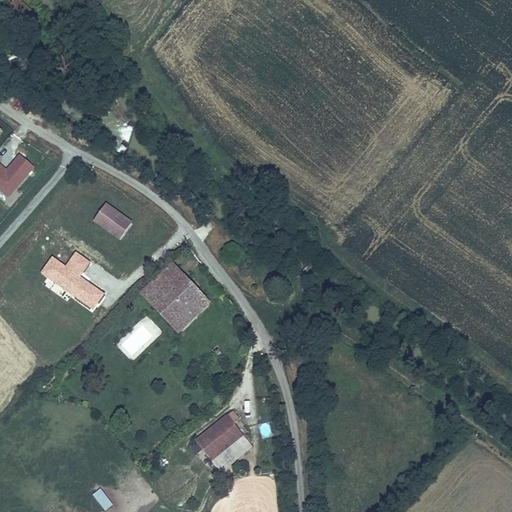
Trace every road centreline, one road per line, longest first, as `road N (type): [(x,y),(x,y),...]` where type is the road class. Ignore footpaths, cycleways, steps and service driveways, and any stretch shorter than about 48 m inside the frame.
road 1 (unclassified): [(0,101),(170,207),(235,289),(275,354),(289,396),(303,511)]
road 2 (track): [(511,455),(358,346),(235,289)]
